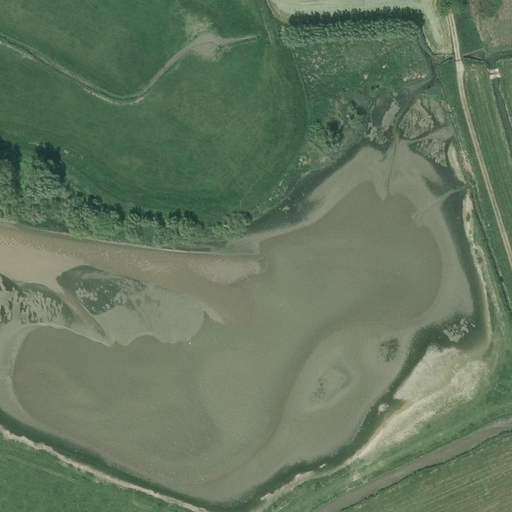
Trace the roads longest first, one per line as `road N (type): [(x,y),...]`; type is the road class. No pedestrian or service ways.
road 1 (track): [(446,0),(464,103),(511,259)]
road 2 (track): [(511,404),(297,511)]
